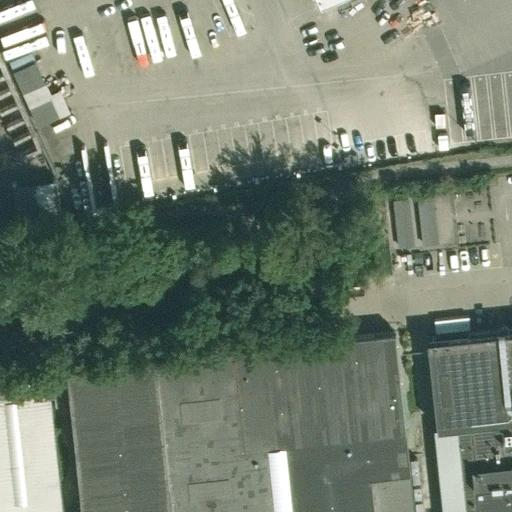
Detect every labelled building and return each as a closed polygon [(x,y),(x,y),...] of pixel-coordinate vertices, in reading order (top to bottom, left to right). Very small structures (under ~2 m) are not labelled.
[(205,0),(213,21),(230,14),(225,0),(205,0)] [(377,82),(339,84),(341,113),(351,113),(353,130),(380,128),(377,82)] [(511,511),(511,327),(427,337),(436,427),(455,425),(464,511),(511,511)] [(316,339),(107,364),(66,369),(81,511),(413,511),(394,330),(316,339)] [(62,511),(47,371),(0,375),(0,511),(62,511)]
